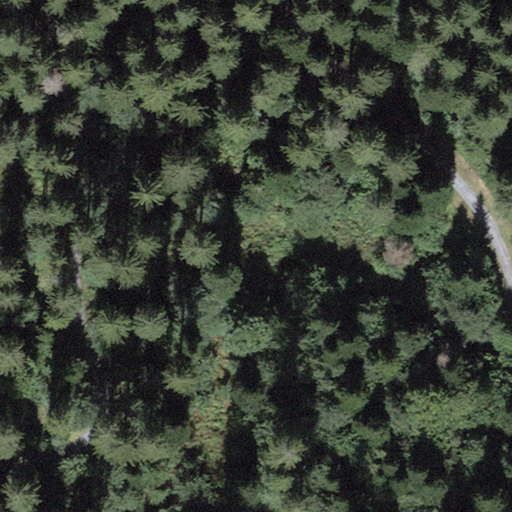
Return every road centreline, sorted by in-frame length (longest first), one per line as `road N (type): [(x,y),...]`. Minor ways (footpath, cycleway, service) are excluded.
road 1 (track): [(45,0),(77,135),(76,303),(102,411),(82,443),(0,468)]
road 2 (track): [(271,0),(440,163),(495,236),(511,285)]
